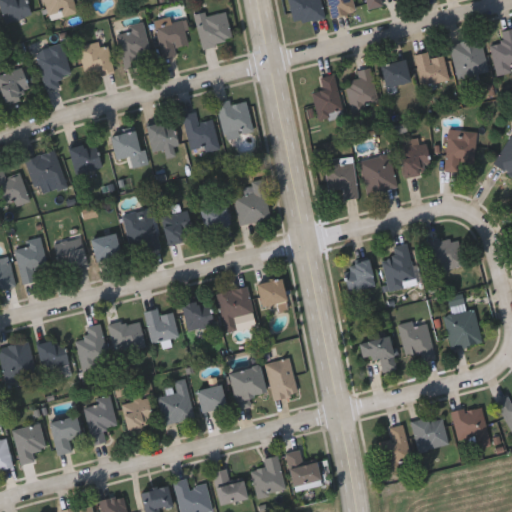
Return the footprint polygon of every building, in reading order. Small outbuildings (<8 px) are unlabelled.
[(0,1),(0,0),(25,0),(29,15),(4,21),(0,1)] [(73,0),(77,12),(51,20),(44,0),(73,0)] [(289,0),(321,0),(324,17),(294,24),(289,0)] [(353,0),(356,11),(331,17),(326,0),(353,0)] [(368,8),(366,0),(381,0),(382,5),(368,8)] [(232,40),(203,47),(196,19),(226,12),(232,40)] [(179,55),(163,59),(156,27),(185,21),(190,43),(177,46),(179,55)] [(125,69),(116,28),(143,22),(150,53),(140,55),(142,65),(125,69)] [(511,70),(497,74),(490,45),(503,41),(500,30),(511,27),(511,70)] [(458,78),(450,44),(480,37),(489,70),(458,78)] [(100,43),(106,42),(113,70),(87,77),(79,46),(99,41),(100,43)] [(60,87),(46,91),(35,51),(62,43),(71,74),(57,78),(60,87)] [(416,54),(429,51),(430,57),(444,55),(449,80),(421,84),(416,54)] [(411,81),(386,87),(380,65),(404,58),(411,81)] [(0,84),(0,73),(20,67),(29,96),(6,104),(0,84)] [(357,70),(371,67),(379,103),(351,110),(345,81),(359,78),(357,70)] [(313,92),(324,89),(321,76),(334,74),(342,110),(318,115),(313,92)] [(224,137),(217,102),(230,100),(231,104),(246,100),(253,131),(224,137)] [(198,123),(214,120),(219,149),(205,151),(204,146),(190,148),(184,114),(196,112),(198,123)] [(152,151),(147,126),(173,121),(178,146),(152,151)] [(474,162),(461,161),(460,170),(445,169),(448,128),(477,130),(474,162)] [(116,161),(111,135),(135,130),(139,150),(145,148),(148,164),(132,167),(130,158),(116,161)] [(511,134),(511,174),(493,163),(511,134)] [(422,174),(403,175),(402,138),(426,138),(427,164),(422,164),(422,174)] [(69,148),(96,141),(102,167),(75,174),(69,148)] [(25,158),(56,150),(66,187),(56,190),(56,188),(42,192),(39,184),(33,186),(25,158)] [(397,186),(368,193),(360,159),(390,153),(397,186)] [(329,189),(325,159),(352,155),(358,196),(345,198),(343,187),(329,189)] [(29,200),(4,207),(0,195),(0,166),(2,166),(5,177),(21,172),(29,200)] [(271,218),(240,225),(234,197),(244,194),(242,184),(262,179),(271,218)] [(199,207),(224,201),(229,225),(204,231),(199,207)] [(151,208),(159,248),(131,254),(123,214),(151,208)] [(193,239),(167,244),(162,215),(188,210),(193,239)] [(91,239),(116,234),(121,256),(96,261),(91,239)] [(465,263),(433,273),(424,244),(457,234),(465,263)] [(86,267),(67,269),(63,240),(82,237),(86,267)] [(42,238),(50,277),(21,283),(14,244),(42,238)] [(393,245),(407,242),(417,282),(389,289),(381,258),(395,255),(393,245)] [(349,290),(343,265),(369,259),(375,285),(349,290)] [(0,289),(0,262),(8,260),(16,284),(0,289)] [(261,306),(257,284),(281,279),(286,301),(261,306)] [(252,315),(235,317),(236,330),(224,332),(218,291),(249,287),(252,315)] [(181,305),(206,297),(214,325),(188,332),(181,305)] [(482,341),(452,349),(444,315),(474,307),(482,341)] [(174,312),(179,337),(151,343),(144,312),(158,309),(160,315),(174,312)] [(118,355),(109,326),(138,318),(146,347),(118,355)] [(405,354),(400,325),(427,320),(435,358),(420,360),(419,352),(405,354)] [(101,323),(108,358),(100,360),(102,367),(82,372),(75,340),(89,337),(86,326),(101,323)] [(390,335),(396,368),(382,371),(379,356),(362,359),(359,341),(390,335)] [(42,370),(37,343),(63,339),(68,365),(42,370)] [(36,376),(6,382),(0,356),(0,347),(29,341),(36,376)] [(274,399),(265,362),(289,357),(298,393),(274,399)] [(236,409),(228,372),(259,366),(265,393),(249,396),(251,406),(236,409)] [(194,417),(165,424),(158,397),(176,392),(173,381),(184,378),(194,417)] [(195,391),(220,384),(226,407),(201,414),(195,391)] [(120,404),(132,401),(131,397),(145,393),(154,422),(128,430),(120,404)] [(106,441),(91,444),(83,407),(96,404),(94,398),(109,394),(117,425),(103,429),(106,441)] [(511,432),(498,401),(509,396),(511,401),(511,400),(511,432)] [(482,404),(490,445),(477,448),(475,437),(458,440),(452,410),(482,404)] [(68,439),(72,450),(58,454),(48,424),(74,415),(81,435),(68,439)] [(448,444),(418,450),(412,421),(443,415),(448,444)] [(12,429),(40,423),(46,448),(34,451),(36,460),(19,464),(12,429)] [(412,464),(387,469),(381,443),(391,441),(388,427),(403,423),(412,464)] [(0,467),(0,436),(6,435),(12,465),(0,467)] [(304,463),(316,461),(321,484),(294,490),(285,452),(301,449),(304,463)] [(256,497),(251,470),(265,467),(263,458),(277,455),(285,490),(256,497)] [(211,472),(227,468),(231,482),(242,479),(247,498),(220,505),(211,472)] [(179,511),(173,480),(187,478),(188,487),(206,483),(212,511),(206,511),(179,511)] [(143,511),(139,490),(167,485),(171,507),(159,509),(159,511),(143,511)] [(123,494),(127,511),(101,511),(99,500),(123,494)]
